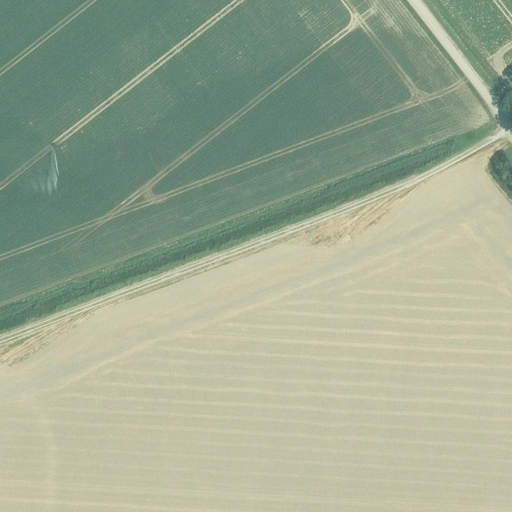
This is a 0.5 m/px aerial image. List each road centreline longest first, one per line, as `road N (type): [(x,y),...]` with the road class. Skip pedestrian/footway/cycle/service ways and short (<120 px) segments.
road 1 (track): [(507,127),(378,197),(0,340)]
road 2 (tertiary): [(511,134),(412,0)]
